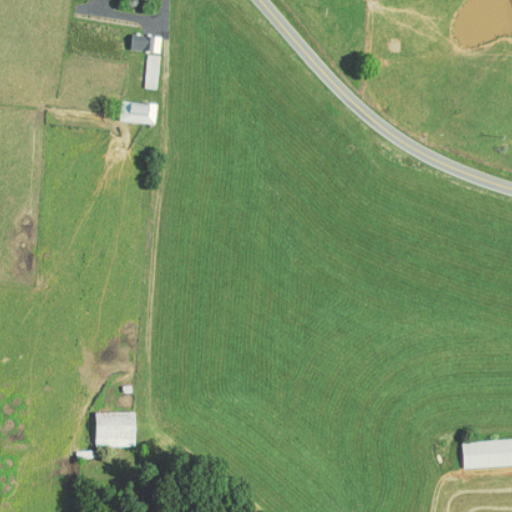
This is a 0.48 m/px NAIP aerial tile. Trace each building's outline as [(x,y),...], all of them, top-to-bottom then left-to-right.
[(141,44),(142,30),(120,29),(119,43),(141,44)] [(148,49),(136,48),(133,81),(145,82),(148,49)] [(144,116),(145,96),(110,94),(109,114),(144,116)] [(83,439),(123,439),(123,405),(84,405),(83,439)] [(452,460),(511,456),(511,430),(451,434),(452,460)]
